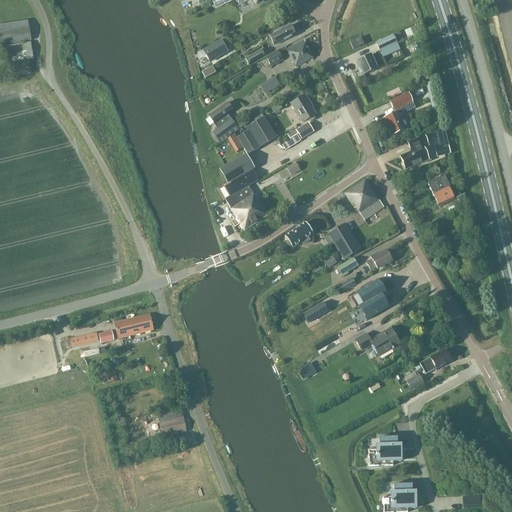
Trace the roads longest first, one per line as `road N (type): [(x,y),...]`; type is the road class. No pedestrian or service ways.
road 1 (residential): [(152,283),(91,143),(53,85),(35,0)]
road 2 (primary): [(511,282),(438,0)]
road 3 (unclassified): [(152,283),(256,243),(374,164)]
road 4 (residential): [(237,511),(152,283)]
road 5 (residential): [(482,365),(374,164)]
road 6 (unclassified): [(511,190),(461,0)]
road 7 (unclassified): [(374,164),(326,54),(326,15)]
road 8 (residential): [(152,283),(0,323)]
